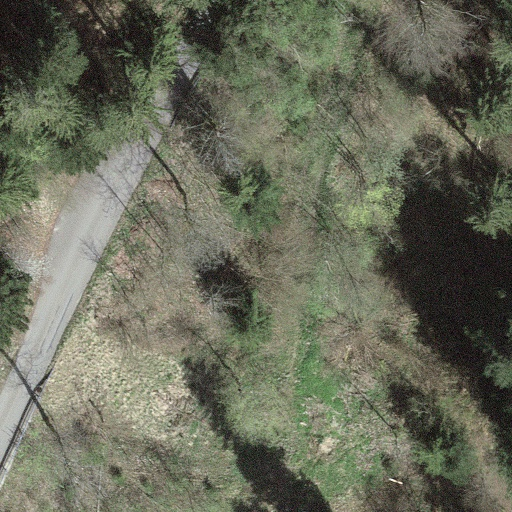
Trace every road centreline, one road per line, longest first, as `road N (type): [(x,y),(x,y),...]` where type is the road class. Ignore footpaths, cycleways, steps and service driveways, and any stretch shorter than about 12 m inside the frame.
road 1 (track): [(369,0),(326,145),(252,511)]
road 2 (unclassified): [(0,420),(124,169),(225,0)]
